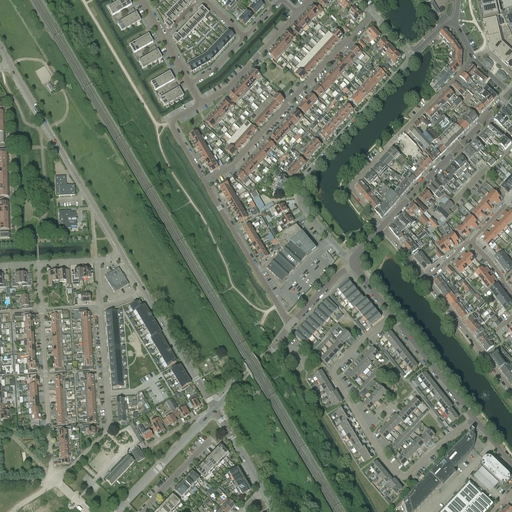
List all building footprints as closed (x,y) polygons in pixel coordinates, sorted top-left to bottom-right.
[(126,8),(122,0),(117,3),(122,10),(126,8)] [(180,0),(179,1),(187,8),(190,4),(185,0),(180,0)] [(237,3),(233,0),(231,0),(225,7),(229,11),(237,3)] [(253,5),(259,11),(263,7),(257,1),(255,0),(254,0),(251,4),(253,5)] [(325,2),(326,0),(320,0),(318,2),(323,8),(327,5),(325,2)] [(495,0),(480,0),(478,1),(479,4),(481,4),(482,8),(480,8),(481,12),(483,11),(484,15),(482,16),(483,19),(499,16),(495,0)] [(176,5),(183,12),(187,8),(179,1),(176,5)] [(348,1),(341,7),(344,9),(340,12),(342,14),(345,11),(352,5),(348,1)] [(433,2),(427,6),(434,18),(440,14),(433,2)] [(117,3),(113,5),(117,13),(122,10),(117,3)] [(117,13),(113,5),(108,8),(112,16),(117,13)] [(183,12),(176,5),(172,9),(179,16),(183,12)] [(259,11),(253,5),(249,9),(255,15),(259,11)] [(313,7),(309,11),(315,17),(316,18),(321,14),(320,13),(322,10),(317,6),(315,9),(313,7)] [(205,18),(209,14),(201,7),(197,11),(199,12),(205,18)] [(351,20),(358,12),(354,8),(348,14),(351,16),(348,19),(350,21),(351,20)] [(168,13),(176,20),(179,16),(172,9),(168,13)] [(309,11),(305,15),(311,22),(311,21),(315,17),(309,11)] [(511,33),(511,11),(502,15),(507,25),(508,25),(511,33)] [(195,16),(202,22),(205,18),(199,12),(195,16)] [(249,22),(253,18),(246,12),(242,16),(249,22)] [(362,16),(358,12),(351,20),(355,24),(362,16)] [(136,24),(141,21),(136,13),(136,14),(131,16),(136,24)] [(176,20),(168,13),(165,16),(172,23),(176,20)] [(242,16),(241,14),(237,19),(238,20),(245,26),(249,22),(242,16)] [(305,15),(301,20),(307,26),(308,27),(313,23),(311,21),(311,22),(305,15)] [(500,16),(484,19),(484,21),(483,21),(489,46),(490,46),(490,49),(493,52),(492,52),(503,62),(511,70),(511,50),(503,42),(500,26),(507,25),(502,15),(500,16)] [(136,24),(131,16),(127,19),(131,27),(136,24)] [(174,25),(172,23),(165,16),(164,17),(167,20),(164,23),(168,32),(174,25)] [(191,20),(198,26),(202,22),(195,16),(191,20)] [(127,19),(122,22),(126,30),(131,27),(127,19)] [(194,30),(198,26),(191,20),(188,24),(194,30)] [(301,20),(297,24),(303,30),(307,26),(301,20)] [(126,30),(122,22),(117,25),(121,32),(126,30)] [(184,27),(191,34),(194,30),(188,24),(184,27)] [(303,30),(297,24),(292,29),(295,31),(293,32),(297,36),(298,34),(300,36),(304,31),(303,30)] [(191,34),(184,27),(180,31),(187,38),(191,34)] [(367,42),(377,32),(373,28),(370,31),(368,30),(366,33),(367,34),(369,36),(367,37),(368,37),(365,40),(367,42)] [(335,29),(331,34),(339,41),(343,36),(341,34),(342,33),(339,30),(337,31),(335,29)] [(443,38),(449,33),(445,30),(440,35),(443,38)] [(187,38),(180,31),(177,35),(183,42),(187,38)] [(230,42),(234,38),(227,31),(224,35),(230,42)] [(297,36),(293,32),(292,34),(290,32),(285,37),(292,43),(292,42),(296,38),(295,37),(297,36)] [(329,32),(325,36),(334,46),(339,41),(331,34),(329,32)] [(381,36),(377,32),(367,42),(368,44),(371,41),(373,40),(374,42),(381,36)] [(323,33),(321,35),(324,37),(320,41),(330,50),(334,46),(325,36),(323,33)] [(452,37),(449,33),(443,38),(446,42),(452,37)] [(183,42),(177,35),(175,34),(172,38),(176,46),(182,41),(183,42)] [(153,43),(148,35),(143,38),(148,45),(152,43),(153,43)] [(224,35),(220,39),(227,45),(230,42),(224,35)] [(285,37),(281,41),(288,47),(289,48),(293,44),(292,42),(292,43),(285,37)] [(455,41),(452,37),(446,42),(449,46),(450,46),(455,41)] [(148,45),(143,38),(139,40),(143,48),(148,45)] [(220,39),(217,43),(223,49),(227,45),(220,39)] [(139,40),(134,43),(138,51),(143,48),(139,40)] [(379,53),(388,44),(384,40),(378,45),(381,49),(378,51),(379,53)] [(288,47),(281,41),(277,45),(284,51),(288,47)] [(320,41),(317,44),(316,45),(326,54),(330,50),(320,41)] [(450,46),(449,46),(452,50),(458,45),(455,41),(450,46)] [(316,46),(312,50),(322,59),(326,54),(316,45),(317,44),(315,42),(313,44),(316,46)] [(138,51),(134,43),(129,46),(133,53),(138,51)] [(217,43),(213,47),(219,53),(223,49),(217,43)] [(388,44),(379,53),(381,55),(384,52),(386,54),(392,48),(388,44)] [(284,51),(277,45),(273,50),(280,56),(281,57),(285,52),(284,51)] [(458,45),(452,50),(451,51),(454,54),(461,50),(458,45)] [(219,53),(213,47),(209,51),(216,57),(219,53)] [(352,50),(350,52),(357,58),(358,59),(360,61),(364,57),(362,55),(362,54),(361,53),(360,52),(362,50),(359,47),(357,49),(355,47),(352,50)] [(392,48),(386,54),(389,57),(386,60),(387,62),(396,53),(392,48)] [(280,56),(273,50),(269,54),(276,60),(280,56)] [(312,50),(309,53),(308,54),(318,63),(322,59),(312,50)] [(452,55),(452,60),(455,62),(461,67),(462,52),(461,50),(454,54),(452,55)] [(157,62),(162,59),(157,51),(153,54),(157,62)] [(216,57),(209,51),(206,55),(211,62),(216,57)] [(308,55),(304,59),(314,68),(318,63),(308,54),(309,53),(307,51),(305,52),(308,55)] [(348,55),(346,56),(353,62),(354,61),(357,58),(350,52),(348,55)] [(396,53),(387,62),(389,63),(392,60),(396,64),(399,62),(398,60),(401,57),(396,53)] [(157,62),(153,54),(148,57),(152,64),(157,62)] [(205,65),(211,62),(206,55),(201,57),(205,65)] [(344,59),(342,61),(349,67),(350,65),(353,62),(346,56),(344,59)] [(148,57),(143,59),(148,67),(152,64),(148,57)] [(201,68),(205,65),(201,57),(196,60),(201,68)] [(148,67),(143,59),(138,62),(143,70),(148,67)] [(304,59),(301,62),(300,63),(310,72),(314,68),(304,59)] [(201,68),(196,60),(192,62),(196,70),(201,68)] [(298,60),(297,61),(300,64),(296,68),(298,70),(299,69),(306,76),(310,72),(300,63),(301,62),(298,60)] [(455,62),(452,60),(449,64),(457,72),(461,67),(455,62)] [(339,64),(338,65),(345,71),(346,70),(349,67),(342,61),(339,64)] [(192,62),(187,65),(192,73),(196,70),(192,62)] [(385,63),(382,66),(388,71),(390,68),(387,65),(385,63)] [(449,64),(446,68),(454,76),(455,75),(457,72),(449,64)] [(335,69),(334,70),(341,76),(342,75),(345,71),(338,65),(335,69)] [(463,73),(468,78),(471,76),(473,73),(474,74),(475,74),(480,78),(485,82),(487,79),(482,75),(477,70),(471,65),(468,68),(463,73)] [(454,76),(446,68),(445,67),(442,70),(451,79),(454,76)] [(377,72),(375,73),(382,79),(385,75),(384,74),(387,72),(382,68),(380,70),(379,69),(378,69),(376,71),(377,72)] [(299,69),(298,70),(294,74),(302,81),(306,76),(299,69)] [(250,75),(258,82),(262,77),(254,70),(250,75)] [(331,73),(330,74),(337,80),(337,79),(341,76),(334,70),(331,73)] [(451,79),(442,70),(439,73),(448,82),(451,79)] [(375,73),(373,71),(370,75),(371,76),(378,83),(382,79),(375,73)] [(174,81),(170,72),(165,75),(169,83),(174,80),(174,81)] [(439,73),(436,77),(445,85),(448,82),(439,73)] [(463,73),(459,78),(469,86),(472,82),(469,78),(468,78),(463,73)] [(327,78),(326,78),(333,84),(337,80),(330,74),(327,78)] [(169,83),(165,75),(160,78),(164,86),(169,83)] [(258,82),(250,75),(246,79),(254,86),(258,82)] [(370,79),(369,80),(375,86),(378,83),(371,76),(369,78),(370,79)] [(436,77),(433,80),(442,88),(445,85),(436,77)] [(160,78),(155,81),(160,88),(164,86),(160,78)] [(322,82),(322,83),(329,89),(333,84),(326,78),(322,82)] [(469,86),(459,78),(456,81),(460,85),(463,88),(467,91),(467,92),(467,91),(466,91),(468,89),(470,87),(469,86)] [(246,79),(242,84),(249,90),(250,91),(254,86),(246,79)] [(375,86),(369,80),(369,81),(367,79),(364,83),(365,84),(364,85),(371,91),(375,86)] [(433,80),(431,83),(439,91),(442,88),(433,80)] [(160,88),(155,81),(150,83),(155,91),(160,88)] [(52,82),(47,85),(51,92),(56,89),(55,86),(54,87),(52,85),(54,84),(52,82)] [(322,83),(318,87),(325,93),(329,89),(322,83)] [(439,91),(431,83),(428,86),(429,87),(436,94),(439,91)] [(249,90),(242,84),(238,88),(245,94),(249,90)] [(362,86),(360,88),(367,95),(371,91),(364,85),(363,84),(362,86)] [(460,85),(455,89),(459,93),(463,88),(460,85)] [(485,86),(481,90),(494,101),(497,97),(485,86)] [(318,87),(314,92),(322,99),(326,94),(325,93),(318,87)] [(178,99),(183,96),(179,88),(178,88),(179,89),(174,92),(178,99)] [(245,94),(238,88),(234,93),(242,100),(246,95),(245,94)] [(346,88),(346,89),(340,95),(345,99),(347,96),(345,95),(348,91),(348,90),(346,88)] [(367,95),(360,88),(358,90),(358,89),(356,91),(364,98),(367,95)] [(455,102),(458,99),(457,97),(455,99),(453,97),(455,95),(449,89),(446,92),(455,102)] [(494,101),(481,90),(480,89),(479,90),(478,89),(475,92),(481,97),(481,98),(481,97),(490,105),(491,105),(494,101)] [(356,95),(355,96),(354,96),(361,102),(364,98),(356,91),(357,92),(355,94),(356,95)] [(178,99),(174,92),(169,94),(174,102),(178,99)] [(455,102),(446,92),(443,95),(453,105),(455,102)] [(242,100),(234,93),(230,97),(232,99),(230,101),(234,104),(235,102),(237,104),(242,100)] [(169,94),(165,97),(169,105),(174,102),(169,94)] [(278,95),(274,99),(273,99),(280,105),(284,101),(278,95)] [(311,95),(307,99),(314,106),(318,101),(311,95)] [(354,96),(355,96),(353,95),(351,97),(352,98),(350,99),(351,100),(357,106),(361,102),(354,96)] [(453,105),(443,95),(440,98),(450,108),(446,104),(448,103),(449,104),(451,107),(453,105)] [(276,110),(280,105),(273,99),(274,99),(270,96),(267,100),(264,97),(263,99),(265,101),(266,101),(276,110)] [(169,105),(165,97),(160,100),(164,107),(169,105)] [(481,98),(481,97),(477,101),(485,110),(490,105),(481,97),(481,98)] [(437,101),(447,112),(449,109),(450,108),(440,98),(437,101)] [(307,99),(303,104),(310,110),(314,106),(307,99)] [(458,99),(455,102),(453,105),(456,108),(457,109),(462,103),(458,99)] [(227,100),(223,105),(230,112),(235,107),(233,105),(234,104),(230,101),(229,102),(227,100)] [(272,114),(276,110),(266,101),(265,101),(262,105),(272,114)] [(447,112),(437,101),(434,105),(440,111),(441,109),(443,112),(442,113),(444,115),(447,112)] [(485,110),(477,101),(472,107),(481,115),(485,110)] [(345,104),(343,107),(344,108),(350,114),(353,110),(351,108),(352,107),(352,106),(348,102),(345,104)] [(310,110),(303,104),(299,108),(305,115),(310,110)] [(223,105),(219,109),(226,116),(230,112),(223,105)] [(258,109),(268,119),(272,114),(262,105),(259,109),(256,106),(254,108),(257,110),(258,109)] [(434,105),(431,108),(441,118),(443,115),(444,115),(442,113),(441,114),(439,112),(440,111),(434,105)] [(344,108),(343,107),(339,111),(340,112),(347,117),(350,114),(344,108)] [(441,118),(431,108),(428,111),(434,117),(435,115),(439,119),(441,118)] [(219,109),(215,114),(222,121),(226,116),(219,109)] [(264,123),(268,119),(258,109),(257,110),(254,114),(264,123)] [(470,110),(464,116),(464,117),(472,125),(473,124),(478,118),(470,110)] [(504,110),(501,113),(507,119),(509,120),(511,118),(504,110)] [(296,111),(292,116),(299,122),(298,122),(300,123),(304,118),(296,111)] [(340,112),(339,111),(337,113),(338,114),(337,115),(343,121),(347,117),(340,112)] [(434,117),(428,111),(425,114),(431,120),(434,117)] [(507,119),(501,113),(497,117),(509,127),(511,124),(511,123),(509,120),(507,119)] [(222,121),(215,114),(211,118),(217,124),(218,125),(222,121)] [(264,123),(254,114),(250,118),(260,128),(264,123)] [(343,121),(337,115),(336,117),(335,116),(333,118),(334,119),(333,120),(339,126),(343,121)] [(441,118),(439,119),(435,123),(444,134),(442,136),(451,146),(464,133),(457,127),(450,121),(443,115),(441,118)] [(292,116),(288,120),(294,126),(298,122),(299,122),(292,116)] [(422,116),(414,126),(417,129),(421,125),(422,123),(427,128),(428,128),(431,125),(426,120),(422,116)] [(461,119),(461,120),(469,128),(472,125),(464,117),(464,116),(461,119)] [(453,117),(450,121),(457,127),(464,133),(469,128),(461,120),(457,125),(456,124),(456,119),(453,117)] [(509,127),(497,117),(494,121),(506,131),(509,127)] [(217,124),(211,118),(206,123),(213,129),(217,124)] [(333,120),(332,119),(330,122),(330,123),(329,124),(335,130),(339,126),(333,120)] [(288,120),(284,125),(290,131),(294,126),(288,120)] [(247,121),(243,126),(253,135),(257,130),(247,121)] [(335,130),(329,124),(327,122),(325,125),(326,126),(325,127),(332,133),(335,130)] [(290,131),(284,125),(280,129),(286,135),(290,131)] [(249,139),(253,135),(243,126),(240,129),(237,127),(236,128),(238,131),(239,130),(249,139)] [(417,129),(414,126),(409,131),(412,134),(419,142),(427,151),(431,155),(431,156),(436,161),(441,156),(434,148),(430,152),(429,150),(432,146),(431,145),(422,136),(423,136),(417,129)] [(332,133),(325,127),(323,129),(324,130),(323,131),(329,137),(332,133)] [(286,135),(280,129),(276,134),(282,140),(286,135)] [(431,129),(423,136),(422,136),(431,145),(437,140),(439,138),(431,129)] [(487,130),(484,132),(494,140),(495,139),(499,143),(501,141),(500,140),(496,137),(492,133),(487,129),(487,130)] [(245,144),(249,139),(239,130),(238,131),(235,134),(245,144)] [(329,137),(323,131),(321,133),(319,131),(314,136),(320,141),(322,138),(325,141),(329,137)] [(193,142),(200,137),(197,132),(190,136),(193,142)] [(484,132),(482,135),(492,144),(492,143),(496,146),(497,145),(499,147),(500,146),(498,144),(494,140),(484,132)] [(231,139),(241,148),(245,144),(235,134),(232,138),(229,136),(228,137),(230,140),(231,139)] [(282,140),(276,134),(271,138),(278,144),(282,140)] [(405,135),(393,147),(406,159),(410,155),(409,153),(417,146),(405,135)] [(482,135),(479,138),(486,144),(487,142),(491,145),(492,144),(482,135)] [(442,136),(439,138),(437,140),(441,144),(447,150),(451,146),(442,136)] [(203,142),(200,137),(193,142),(196,147),(203,142)] [(499,143),(498,144),(500,146),(504,149),(505,150),(510,145),(511,144),(504,138),(501,141),(499,143)] [(230,146),(237,153),(241,148),(231,139),(230,140),(227,144),(230,147),(230,146)] [(315,139),(312,143),(318,149),(322,145),(315,139)] [(269,141),(265,145),(272,152),(276,147),(269,141)] [(309,141),(306,145),(315,153),(318,149),(312,143),(311,143),(309,141)] [(485,153),(487,151),(486,151),(484,149),(484,148),(476,141),(473,144),(481,151),(481,152),(482,153),(484,154),(485,153),(484,153),(485,153)] [(206,147),(203,142),(196,147),(199,152),(206,147)] [(427,151),(419,142),(417,144),(423,151),(423,155),(426,158),(432,164),(436,161),(431,156),(431,155),(427,151)] [(447,150),(441,144),(439,146),(438,144),(436,145),(444,153),(447,150)] [(481,151),(473,144),(470,147),(481,157),(482,156),(479,153),(481,152),(481,151)] [(265,145),(261,150),(268,156),(272,152),(265,145)] [(315,153),(306,145),(303,148),(311,156),(315,153)] [(444,153),(436,145),(434,148),(441,156),(444,153)] [(230,146),(230,147),(226,151),(233,157),(237,153),(230,146)] [(209,153),(206,147),(199,152),(202,157),(209,153)] [(481,157),(470,147),(463,154),(474,166),(475,165),(476,166),(483,159),(481,157)] [(311,156),(303,148),(299,152),(308,160),(311,156)] [(392,148),(390,151),(404,164),(406,163),(407,161),(405,160),(399,155),(392,148)] [(261,150),(257,154),(263,160),(268,156),(261,150)] [(387,154),(396,163),(401,167),(404,164),(390,151),(387,154)] [(209,153),(202,157),(205,162),(213,158),(209,153)] [(298,155),(296,153),(295,154),(295,153),(294,155),(293,155),(295,158),(294,159),(302,167),(306,164),(300,158),(298,156),(298,155)] [(263,160),(257,154),(253,159),(259,165),(263,160)] [(382,159),(380,162),(387,169),(387,168),(389,170),(390,170),(392,167),(394,165),(395,165),(396,163),(387,154),(385,156),(382,159)] [(496,162),(491,157),(489,155),(488,156),(487,157),(488,158),(489,159),(490,161),(487,163),(487,164),(491,168),(496,162)] [(454,163),(462,171),(463,172),(466,169),(469,166),(468,164),(461,156),(454,163)] [(415,161),(413,163),(415,164),(416,164),(424,172),(425,172),(432,164),(426,158),(425,159),(423,157),(416,163),(415,161)] [(216,163),(215,163),(213,158),(205,162),(208,167),(216,163)] [(253,159),(249,163),(255,169),(259,165),(253,159)] [(290,159),(288,161),(290,163),(299,171),(300,170),(301,170),(302,169),(302,168),(302,167),(294,159),(292,161),(290,159)] [(217,162),(215,163),(216,163),(208,167),(211,173),(220,168),(217,162)] [(380,162),(375,166),(384,174),(387,171),(385,170),(387,169),(380,162)] [(412,162),(411,163),(415,167),(414,168),(422,174),(424,172),(416,164),(415,164),(413,163),(412,162)] [(249,163),(245,168),(251,174),(255,169),(249,163)] [(290,163),(287,167),(296,175),(297,175),(299,173),(299,172),(299,171),(290,163)] [(406,163),(404,164),(419,178),(421,175),(422,175),(422,174),(414,168),(413,169),(406,163)] [(462,171),(454,163),(451,166),(457,173),(459,171),(461,172),(462,171)] [(404,164),(401,167),(404,170),(405,171),(405,170),(409,173),(416,180),(419,178),(404,164)] [(375,166),(372,170),(379,177),(380,178),(384,174),(375,166)] [(446,171),(456,182),(458,181),(454,176),(455,175),(458,179),(461,176),(457,173),(451,166),(446,171)] [(283,167),(281,169),(283,171),(283,170),(293,179),(296,175),(287,167),(285,169),(283,167)] [(251,174),(245,168),(241,172),(247,178),(251,174)] [(405,171),(399,177),(411,186),(416,180),(409,173),(405,170),(405,171)] [(371,171),(367,175),(374,182),(378,178),(371,171)] [(446,171),(442,175),(450,183),(451,183),(457,190),(460,187),(456,182),(446,171)] [(247,178),(241,172),(236,177),(243,183),(247,178)] [(391,176),(390,177),(393,180),(396,178),(402,183),(401,184),(407,190),(411,186),(399,177),(394,173),(391,176)] [(279,177),(276,184),(286,188),(289,182),(286,180),(287,177),(280,174),(279,177)] [(374,182),(367,175),(363,179),(370,186),(374,182)] [(450,183),(442,175),(439,178),(448,188),(452,184),(451,183),(450,183)] [(66,186),(66,176),(55,177),(56,197),(75,196),(74,186),(66,186)] [(452,192),(448,188),(439,178),(436,181),(443,187),(449,193),(451,195),(454,194),(452,192)] [(358,191),(367,183),(363,179),(362,182),(355,187),(358,191)] [(222,192),(230,187),(226,182),(219,186),(222,192)] [(442,192),(445,195),(445,194),(443,192),(443,191),(441,189),(442,188),(436,182),(432,185),(440,194),(442,192)] [(367,183),(358,191),(361,195),(368,189),(366,187),(368,185),(367,183)] [(399,183),(397,186),(398,187),(405,193),(407,190),(401,184),(399,183)] [(511,190),(504,183),(501,187),(508,194),(511,190)] [(286,188),(276,184),(273,190),(276,191),(284,195),(286,188)] [(388,188),(386,187),(383,184),(378,189),(375,191),(379,195),(382,198),(383,199),(392,208),(400,199),(393,193),(392,192),(391,192),(388,189),(388,188)] [(440,194),(432,185),(428,189),(438,199),(443,196),(445,195),(442,192),(440,194)] [(230,187),(222,192),(225,197),(233,192),(230,187)] [(398,187),(393,193),(400,199),(405,193),(398,187)] [(368,189),(361,195),(365,199),(371,193),(374,191),(373,190),(371,188),(368,190),(368,189)] [(9,191),(0,191),(0,200),(4,200),(3,197),(9,197),(9,191)] [(256,191),(250,194),(251,196),(253,200),(259,197),(259,196),(256,191)] [(371,193),(365,199),(368,203),(375,197),(375,196),(374,195),(376,193),(374,191),(371,193)] [(433,205),(435,204),(430,200),(432,198),(426,191),(422,195),(433,205)] [(493,191),(490,195),(499,204),(501,202),(498,199),(500,197),(493,191)] [(233,192),(225,197),(228,202),(236,197),(233,192)] [(375,197),(368,203),(371,207),(382,198),(379,195),(377,197),(379,199),(377,200),(375,198),(376,198),(375,197)] [(433,205),(422,195),(419,198),(425,205),(428,203),(430,205),(428,207),(433,212),(436,208),(433,205)] [(490,195),(486,199),(493,205),(495,203),(497,205),(499,204),(490,195)] [(236,197),(228,202),(231,207),(239,203),(236,197)] [(259,197),(253,200),(261,213),(266,210),(265,207),(260,199),(259,197)] [(382,198),(371,207),(374,210),(377,208),(379,206),(382,203),(381,201),(383,199),(382,198)] [(392,208),(383,199),(381,201),(382,203),(389,211),(392,208)] [(493,205),(486,199),(483,202),(492,211),(494,209),(491,207),(493,205)] [(417,201),(413,205),(423,216),(429,223),(431,226),(435,230),(439,226),(432,219),(431,219),(426,213),(427,211),(417,201)] [(483,202),(479,206),(486,212),(488,210),(490,213),(492,211),(483,202)] [(242,208),(239,203),(231,207),(234,212),(242,208)] [(389,211),(382,203),(379,206),(387,214),(389,211)] [(449,210),(442,204),(436,209),(447,220),(452,214),(449,210)] [(276,206),(270,209),(273,214),(277,213),(278,216),(287,211),(284,205),(278,208),(276,206)] [(427,225),(429,223),(423,216),(413,205),(408,210),(416,218),(425,227),(427,225)] [(379,206),(377,208),(384,217),(387,214),(379,206)] [(464,206),(460,210),(466,217),(470,213),(464,206)] [(479,206),(476,210),(485,218),(487,217),(484,214),(486,212),(479,206)] [(242,208),(234,212),(237,217),(245,213),(242,208)] [(384,217),(377,208),(374,210),(382,219),(384,217)] [(416,218),(408,210),(405,213),(412,221),(415,224),(417,222),(414,219),(416,218)] [(485,218),(476,210),(472,213),(479,219),(480,218),(483,220),(485,218)] [(70,213),(70,211),(59,212),(59,229),(71,229),(71,227),(76,227),(76,213),(70,213)] [(511,221),(511,212),(511,211),(508,214),(505,211),(503,213),(511,221)] [(246,216),(245,213),(237,217),(240,223),(253,215),(251,213),(248,214),(248,215),(246,216)] [(405,213),(398,220),(405,227),(412,221),(405,213)] [(509,228),(511,224),(511,221),(503,213),(501,215),(504,218),(501,221),(509,228)] [(293,221),(294,220),(292,216),(291,217),(290,216),(281,221),(283,224),(280,227),(280,226),(280,227),(283,232),(289,228),(287,225),(293,222),(293,221)] [(470,216),(466,219),(476,228),(478,226),(475,224),(476,222),(470,216)] [(466,219),(463,223),(469,229),(471,227),(474,230),(476,228),(466,219)] [(398,220),(395,223),(401,229),(406,235),(410,232),(405,227),(398,220)] [(504,233),(509,228),(501,221),(499,224),(496,221),(494,223),(504,233)] [(392,225),(392,226),(398,232),(403,238),(404,237),(406,235),(401,229),(395,223),(392,225)] [(469,229),(463,223),(460,227),(469,236),(470,234),(468,231),(469,229)] [(492,231),(499,238),(504,233),(494,223),(492,225),(495,228),(492,231)] [(246,234),(254,229),(253,227),(252,228),(250,224),(243,228),(246,234)] [(278,244),(281,248),(282,249),(283,250),(266,268),(282,283),(307,256),(316,248),(303,232),(297,225),(275,237),(276,240),(278,244)] [(398,232),(392,226),(389,228),(393,233),(397,238),(399,241),(403,238),(398,232)] [(469,236),(460,227),(456,231),(462,237),(464,235),(467,237),(469,236)] [(0,229),(0,238),(10,239),(10,230),(0,229)] [(254,229),(246,234),(249,239),(256,235),(254,231),(255,230),(254,229)] [(484,233),(495,243),(499,238),(492,231),(489,234),(486,231),(484,233)] [(449,236),(456,246),(458,245),(456,242),(458,240),(453,233),(449,236)] [(490,248),(495,243),(484,233),(482,235),(485,238),(482,241),(490,248)] [(403,245),(410,240),(408,238),(412,235),(410,234),(400,242),(403,245)] [(256,235),(249,239),(253,244),(260,240),(260,238),(258,239),(256,235)] [(449,236),(444,239),(450,246),(452,245),(454,248),(456,246),(449,236)] [(444,239),(440,242),(448,252),(450,251),(448,248),(450,246),(444,239)] [(261,241),(260,240),(253,244),(256,250),(262,246),(260,242),(261,241)] [(410,240),(403,245),(406,249),(413,243),(413,242),(414,242),(412,241),(411,241),(410,240)] [(448,252),(440,242),(436,246),(442,253),(444,251),(446,254),(448,252)] [(413,243),(406,249),(408,252),(417,245),(416,244),(414,245),(413,244),(414,243),(413,243)] [(418,247),(417,245),(408,252),(411,255),(418,250),(416,248),(418,247)] [(262,246),(256,250),(259,255),(267,250),(266,249),(265,250),(262,246)] [(268,252),(267,250),(259,255),(262,260),(269,257),(269,256),(271,255),(269,251),(268,252)] [(498,263),(506,257),(502,252),(495,258),(498,263)] [(417,263),(424,257),(421,253),(414,258),(417,263)] [(463,255),(471,264),(475,260),(469,254),(467,256),(464,253),(463,255)] [(471,264),(463,255),(461,256),(464,259),(462,261),(468,267),(471,264)] [(428,261),(424,257),(417,263),(421,267),(428,261)] [(509,261),(506,257),(498,263),(501,267),(509,261)] [(468,267),(462,261),(460,263),(457,260),(455,262),(464,271),(468,267)] [(428,261),(421,267),(424,271),(431,265),(428,261)] [(511,265),(511,264),(509,261),(501,267),(505,271),(511,265)] [(464,271),(455,262),(454,264),(456,266),(454,268),(461,274),(464,271)] [(449,267),(445,271),(450,276),(454,272),(449,267)] [(86,269),(82,270),(83,279),(87,278),(87,284),(94,284),(93,276),(90,276),(90,268),(86,269)] [(118,268),(104,277),(114,293),(128,285),(125,279),(124,279),(121,274),(122,274),(118,268)] [(478,277),(488,270),(487,268),(484,270),(482,268),(475,273),(478,277)] [(83,279),(82,270),(79,270),(79,269),(75,269),(75,278),(72,278),(73,285),(79,285),(79,279),(83,279)] [(59,271),(58,271),(59,281),(66,281),(67,285),(70,285),(69,270),(62,271),(62,270),(59,270),(59,271)] [(490,272),(488,270),(478,277),(481,281),(489,276),(487,274),(490,272)] [(59,281),(58,271),(55,271),(48,272),(49,286),(52,286),(52,282),(59,281)] [(21,284),(20,273),(15,273),(15,281),(12,281),(12,287),(18,287),(18,284),(21,284)] [(20,273),(21,284),(25,284),(25,286),(30,286),(30,280),(27,280),(27,273),(20,273)] [(443,283),(443,282),(441,280),(444,278),(442,276),(439,278),(440,278),(438,279),(437,278),(435,280),(436,281),(433,283),(437,287),(443,283)] [(489,276),(481,281),(485,285),(495,277),(493,276),(490,278),(489,276)] [(495,277),(485,285),(488,289),(495,284),(493,282),(496,280),(495,277)] [(443,283),(437,287),(440,291),(449,285),(450,283),(447,279),(443,282),(443,283)] [(342,294),(353,285),(349,281),(338,290),(342,294)] [(453,287),(450,283),(449,285),(440,291),(443,295),(453,287)] [(493,295),(501,289),(498,284),(490,290),(493,295)] [(353,285),(342,294),(346,299),(357,290),(353,285)] [(454,286),(453,287),(443,295),(445,299),(457,290),(454,286)] [(504,293),(501,289),(493,295),(496,299),(504,293)] [(357,290),(346,299),(350,304),(360,295),(357,290)] [(458,292),(457,290),(445,299),(448,302),(454,297),(453,296),(458,292)] [(504,293),(496,299),(500,303),(507,297),(504,293)] [(81,299),(74,300),(75,306),(84,305),(83,302),(91,302),(91,298),(90,298),(90,294),(81,295),(81,299)] [(459,294),(454,297),(448,302),(451,306),(457,301),(456,299),(460,296),(459,294)] [(364,299),(360,295),(350,304),(354,309),(355,307),(366,298),(364,299)] [(28,296),(21,296),(22,309),(32,309),(32,305),(29,306),(28,296)] [(461,297),(457,301),(451,306),(454,309),(463,302),(461,300),(463,299),(461,297)] [(507,297),(500,303),(503,308),(511,302),(507,297)] [(370,303),(366,298),(355,307),(359,312),(370,303)] [(143,306),(139,300),(130,306),(133,312),(135,311),(143,306)] [(328,300),(320,309),(330,318),(338,309),(328,300)] [(480,304),(476,308),(479,311),(486,304),(483,301),(480,304)] [(466,306),(463,302),(454,309),(456,313),(466,306)] [(511,303),(511,302),(503,308),(506,312),(511,307),(511,303)] [(374,308),(370,303),(359,312),(363,317),(374,308)] [(468,304),(466,306),(456,313),(459,316),(469,309),(467,307),(469,306),(468,304)] [(135,311),(138,315),(147,310),(144,305),(143,306),(135,311)] [(469,309),(459,316),(462,320),(471,313),(470,311),(473,309),(471,307),(469,309)] [(374,308),(363,317),(367,321),(377,312),(374,308)] [(488,310),(482,315),(485,318),(492,312),(489,308),(487,309),(488,310)] [(80,319),(90,318),(90,312),(87,312),(87,309),(79,310),(79,313),(80,313),(80,319)] [(320,309),(311,318),(321,327),(330,318),(320,309)] [(138,315),(141,320),(150,315),(147,310),(138,315)] [(52,321),(61,320),(61,314),(62,314),(62,311),(54,311),(54,315),(51,315),(52,321)] [(381,317),(377,312),(367,321),(371,326),(381,317)] [(32,322),(33,322),(35,322),(35,316),(33,316),(32,313),(24,313),(24,317),(25,317),(26,322),(32,322)] [(141,320),(144,325),(152,319),(150,315),(141,320)] [(468,328),(477,319),(474,315),(465,324),(468,328)] [(477,319),(468,328),(471,331),(482,321),(479,317),(477,319)] [(311,318),(303,326),(313,336),(321,327),(311,318)] [(152,319),(144,325),(146,329),(155,324),(152,319)] [(484,323),(482,321),(471,331),(474,335),(481,329),(479,327),(484,323)] [(155,324),(146,329),(149,334),(158,329),(155,324)] [(303,326),(295,335),(305,345),(313,336),(303,326)] [(481,329),(474,335),(476,338),(487,330),(488,329),(485,326),(481,329)] [(152,338),(152,339),(159,334),(161,333),(158,329),(149,334),(152,338)] [(489,333),(487,330),(476,338),(479,342),(487,335),(489,333)] [(341,335),(347,341),(351,336),(346,331),(341,335)] [(394,337),(390,332),(384,337),(388,341),(394,337)] [(162,339),(159,334),(152,339),(152,338),(150,339),(153,344),(162,339)] [(347,341),(341,335),(337,340),(338,341),(342,345),(347,341)] [(488,336),(487,335),(479,342),(481,345),(488,339),(486,337),(487,336),(488,337),(488,336)] [(398,342),(394,337),(388,341),(392,346),(398,342)] [(492,337),(488,339),(481,345),(484,349),(491,343),(490,342),(491,340),(492,341),(494,339),(492,337)] [(165,343),(162,339),(153,344),(156,349),(165,343)] [(338,341),(334,346),(340,351),(344,346),(342,345),(338,341)] [(402,347),(398,342),(392,346),(396,351),(402,347)] [(168,348),(165,343),(156,349),(159,353),(168,348)] [(493,345),(491,343),(484,349),(487,352),(494,347),(495,348),(496,346),(494,344),(493,345)] [(340,351),(334,346),(330,350),(335,356),(340,351)] [(406,352),(402,347),(396,351),(400,356),(406,352)] [(171,353),(168,348),(159,353),(162,358),(171,353)] [(373,348),(369,353),(374,358),(379,354),(373,348)] [(330,350),(326,355),(331,360),(335,356),(330,350)] [(492,360),(500,355),(497,351),(490,357),(492,360)] [(410,357),(406,352),(400,356),(404,361),(410,357)] [(173,357),(171,353),(162,358),(164,363),(173,357)] [(374,358),(369,353),(364,358),(366,359),(370,363),(370,362),(374,358)] [(504,357),(501,354),(500,355),(492,360),(494,362),(495,363),(502,358),(504,357)] [(331,360),(326,355),(321,360),(327,365),(331,360)] [(164,363),(167,367),(176,362),(173,357),(164,363)] [(411,358),(410,357),(404,361),(405,362),(408,366),(414,361),(411,358)] [(504,361),(502,358),(495,363),(497,367),(504,361)] [(366,359),(362,363),(367,368),(372,364),(370,362),(370,363),(366,359)] [(93,360),(79,361),(79,364),(83,363),(83,367),(82,367),(82,370),(93,370),(93,367),(93,360)] [(418,366),(414,361),(408,366),(412,371),(418,366)] [(507,365),(504,361),(497,367),(500,370),(507,365)] [(68,362),(54,363),(55,369),(59,369),(59,372),(66,371),(65,368),(64,368),(64,365),(68,364),(72,364),(72,362),(68,362)] [(362,363),(357,368),(363,373),(367,368),(362,363)] [(28,364),(27,365),(25,365),(25,371),(27,371),(28,374),(36,373),(36,370),(38,370),(38,364),(35,364),(32,364),(28,364)] [(507,365),(500,370),(503,374),(510,368),(511,366),(511,364),(509,366),(508,365),(507,365)] [(182,370),(180,366),(171,371),(174,375),(182,370)] [(511,369),(511,366),(510,368),(503,374),(505,377),(511,372),(511,370),(511,369)] [(357,368),(353,372),(359,378),(363,373),(357,368)] [(182,370),(174,375),(176,380),(185,374),(182,370)] [(318,380),(325,376),(321,371),(315,375),(318,380)] [(80,382),(94,381),(94,375),(89,375),(89,372),(82,372),(83,376),(84,376),(84,379),(80,380),(80,382)] [(359,378),(353,372),(349,377),(355,382),(359,378)] [(423,383),(429,378),(425,373),(424,372),(417,377),(418,379),(419,378),(423,383)] [(55,383),(69,383),(69,380),(65,380),(65,377),(66,377),(66,373),(59,374),(60,377),(55,377),(55,383)] [(185,374),(176,380),(179,384),(188,379),(185,374)] [(36,385),(37,385),(39,385),(39,378),(37,378),(36,375),(28,376),(28,379),(29,379),(30,385),(36,385)] [(328,382),(325,376),(318,380),(321,386),(328,382)] [(429,378),(423,383),(427,388),(433,383),(429,378)] [(188,379),(179,384),(182,389),(190,384),(188,379)] [(417,387),(419,385),(415,381),(411,384),(415,389),(417,387)] [(331,387),(328,382),(321,386),(324,391),(331,387)] [(433,383),(427,388),(431,392),(437,388),(433,383)] [(334,393),(334,392),(331,387),(324,391),(328,397),(330,396),(334,393)] [(381,387),(377,391),(382,396),(386,392),(381,387)] [(441,393),(437,388),(431,392),(435,397),(441,393)] [(334,393),(330,396),(333,401),(339,397),(336,391),(334,392),(334,393)] [(377,391),(372,396),(378,401),(382,396),(377,391)] [(445,398),(441,393),(435,397),(439,402),(445,398)] [(190,403),(187,404),(190,409),(193,408),(194,410),(200,406),(195,400),(197,398),(196,396),(192,398),(191,398),(188,399),(188,400),(190,403)] [(372,396),(368,400),(374,405),(378,401),(372,396)] [(415,399),(411,404),(417,409),(421,404),(418,401),(420,398),(418,396),(415,399)] [(342,402),(339,397),(333,401),(336,406),(342,402)] [(169,400),(175,410),(178,408),(172,398),(169,400)] [(449,402),(445,398),(439,402),(442,407),(449,402)] [(175,410),(169,400),(166,402),(166,403),(169,408),(171,412),(165,416),(166,419),(163,421),(166,426),(170,424),(171,426),(176,422),(172,415),(174,414),(175,417),(178,415),(175,410)] [(374,405),(368,400),(364,405),(369,410),(374,405)] [(449,402),(442,407),(446,412),(451,409),(452,407),(449,402)] [(179,407),(178,409),(179,410),(184,418),(189,415),(185,407),(186,406),(185,404),(181,406),(179,407)] [(411,404),(407,408),(412,413),(417,409),(411,404)] [(338,418),(347,413),(345,410),(347,408),(346,406),(335,412),(338,418)] [(150,408),(147,410),(141,414),(143,416),(151,411),(150,408)] [(412,413),(407,408),(402,413),(408,418),(412,413)] [(451,409),(446,412),(445,413),(449,418),(455,413),(451,409)] [(9,411),(7,411),(0,411),(0,416),(0,420),(2,422),(4,420),(10,420),(9,414),(9,411)] [(349,411),(347,413),(338,418),(342,424),(350,419),(348,415),(351,414),(349,411)] [(402,413),(398,417),(402,421),(404,422),(408,418),(402,413)] [(458,418),(455,413),(449,418),(453,423),(458,418)] [(38,415),(31,415),(32,421),(31,421),(31,427),(40,427),(39,421),(41,421),(41,414),(38,414),(38,415)] [(397,416),(393,420),(398,426),(402,421),(398,417),(397,416)] [(153,426),(151,427),(154,432),(156,431),(156,432),(157,431),(158,433),(164,430),(161,425),(163,424),(159,418),(157,419),(151,422),(153,426)] [(342,424),(340,425),(343,430),(351,425),(349,422),(352,420),(351,418),(350,419),(342,424)] [(393,420),(388,425),(394,430),(398,426),(393,420)] [(135,428),(132,423),(131,423),(131,422),(129,424),(140,444),(143,443),(135,429),(135,428)] [(354,423),(351,425),(343,430),(346,435),(355,430),(353,427),(356,426),(354,423)] [(141,424),(137,426),(146,441),(153,437),(149,430),(147,432),(146,431),(145,432),(141,424)] [(388,425),(384,429),(390,434),(394,430),(388,425)] [(82,428),(80,428),(81,433),(86,433),(86,435),(91,435),(93,436),(94,435),(95,435),(95,428),(89,429),(88,426),(82,426),(82,428)] [(59,436),(69,436),(68,430),(71,430),(71,427),(68,427),(59,428),(59,431),(58,431),(59,436)] [(355,430),(346,435),(350,441),(358,436),(356,433),(359,431),(358,429),(355,430)] [(390,434),(384,429),(380,434),(385,439),(390,434)] [(475,437),(475,436),(472,434),(475,431),(473,429),(445,458),(446,458),(445,459),(444,458),(436,466),(403,501),(404,501),(407,511),(415,511),(418,509),(422,505),(425,502),(429,498),(432,494),(436,490),(455,471),(453,470),(454,469),(455,468),(456,468),(469,455),(469,454),(470,453),(471,452),(472,451),(473,449),(473,448),(474,447),(474,446),(474,445),(475,443),(475,442),(475,440),(475,439),(475,438),(475,437)] [(429,430),(425,435),(431,440),(435,436),(429,430)] [(361,434),(358,436),(350,441),(353,446),(362,441),(359,438),(362,437),(361,434)] [(425,435),(421,439),(425,443),(426,445),(431,440),(425,435)] [(419,438),(415,443),(420,448),(425,443),(421,439),(419,438)] [(364,440),(362,441),(353,446),(357,452),(358,451),(365,447),(363,444),(365,442),(364,440)] [(420,448),(415,443),(411,447),(416,452),(420,448)] [(369,444),(365,447),(358,451),(362,456),(370,451),(368,448),(370,447),(369,444)] [(220,445),(217,449),(226,458),(229,454),(224,449),(221,446),(220,445)] [(416,452),(411,447),(406,452),(412,457),(416,452)] [(126,457),(103,481),(105,482),(106,481),(111,486),(133,463),(133,462),(136,460),(137,463),(144,459),(138,449),(131,453),(132,453),(127,456),(126,456),(125,456),(126,457)] [(226,458),(217,449),(214,452),(223,461),(226,458)] [(373,450),(370,451),(362,456),(365,462),(373,457),(371,454),(374,452),(373,450)] [(68,452),(60,453),(60,458),(61,458),(62,461),(58,461),(58,464),(64,464),(69,464),(68,458),(70,457),(69,452),(70,452),(68,452)] [(214,452),(211,455),(220,464),(223,461),(214,452)] [(406,452),(402,456),(408,461),(412,457),(406,452)] [(220,464),(211,455),(208,458),(217,467),(220,464)] [(408,461),(402,456),(398,461),(403,466),(408,461)] [(217,467),(208,458),(205,461),(214,470),(217,467)] [(484,459),(484,460),(483,460),(483,461),(483,462),(482,462),(482,463),(482,464),(482,465),(483,466),(483,467),(484,468),(500,484),(501,484),(502,485),(503,485),(504,485),(505,485),(506,485),(507,484),(508,484),(508,483),(509,483),(509,482),(510,481),(510,480),(510,479),(510,478),(510,477),(510,476),(509,475),(508,474),(493,459),(492,459),(491,458),(490,458),(489,458),(488,458),(487,458),(486,458),(485,459),(484,459)] [(214,470),(205,461),(202,464),(211,473),(214,470)] [(375,471),(381,467),(377,462),(371,467),(375,471)] [(202,464),(199,467),(208,476),(211,473),(202,464)] [(208,476),(199,467),(196,470),(205,479),(208,476)] [(381,467),(375,471),(379,476),(385,471),(381,467)] [(482,467),(474,476),(474,477),(489,491),(498,482),(482,467)] [(229,478),(240,472),(238,468),(227,474),(229,478)] [(385,471),(379,476),(383,481),(389,476),(385,471)] [(192,472),(188,475),(197,484),(201,481),(192,472)] [(242,475),(240,472),(229,478),(231,482),(242,475)] [(197,484),(188,475),(185,479),(194,487),(197,484)] [(244,479),(242,475),(231,482),(233,485),(244,479)] [(389,476),(383,481),(387,486),(389,485),(388,484),(393,481),(389,476)] [(185,479),(182,482),(191,490),(194,487),(185,479)] [(244,479),(233,485),(236,489),(247,483),(244,479)] [(394,479),(393,481),(388,484),(389,485),(393,489),(398,484),(394,479)] [(191,490),(182,482),(179,485),(188,493),(191,490)] [(486,511),(493,505),(484,496),(483,494),(469,482),(464,487),(461,491),(454,498),(451,501),(447,505),(441,511),(440,511),(486,511)] [(247,483),(236,489),(238,493),(249,486),(247,483)] [(402,489),(398,484),(393,489),(397,494),(402,489)] [(179,485),(176,488),(185,497),(188,493),(179,485)] [(249,486),(238,493),(240,497),(251,490),(249,486)] [(185,497),(176,488),(173,491),(182,500),(185,497)] [(216,491),(213,494),(214,496),(215,496),(218,499),(221,496),(220,495),(216,491)] [(172,495),(168,499),(178,507),(181,504),(172,495)] [(168,499),(165,502),(175,510),(178,507),(168,499)] [(224,505),(230,510),(235,505),(229,500),(224,505)] [(165,502),(163,505),(170,511),(173,511),(175,510),(165,502)]
